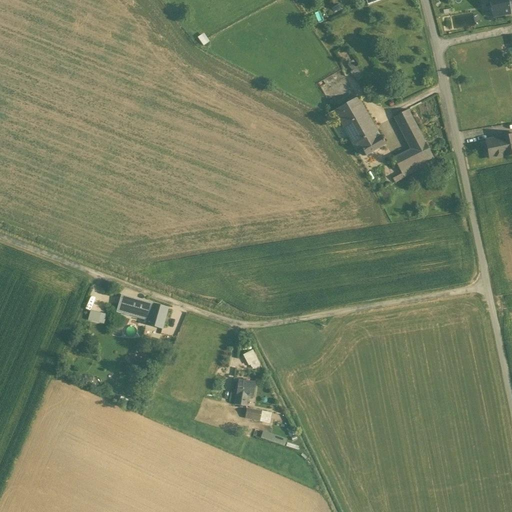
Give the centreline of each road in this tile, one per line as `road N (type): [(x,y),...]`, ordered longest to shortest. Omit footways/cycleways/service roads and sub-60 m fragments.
road 1 (unclassified): [(0,236),(231,323),(487,287)]
road 2 (unclassified): [(487,287),(437,44)]
road 3 (unclassified): [(511,411),(487,287)]
